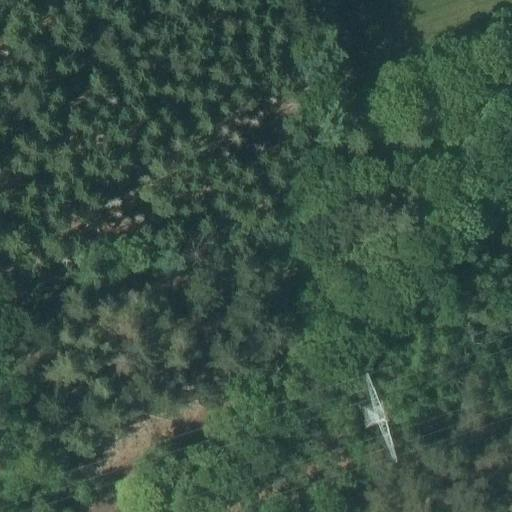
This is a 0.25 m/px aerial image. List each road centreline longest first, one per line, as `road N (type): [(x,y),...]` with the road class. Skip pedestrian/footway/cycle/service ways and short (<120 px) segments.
road 1 (track): [(403,248),(155,511)]
road 2 (track): [(40,511),(0,338)]
road 3 (track): [(403,248),(511,138)]
